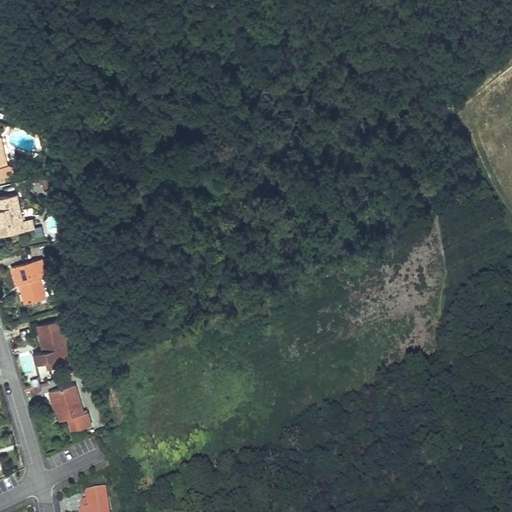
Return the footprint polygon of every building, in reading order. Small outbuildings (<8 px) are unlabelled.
[(0,176),(14,173),(11,165),(8,166),(4,166),(0,148),(0,146),(3,146),(1,136),(0,136),(0,176)] [(54,188),(50,174),(41,176),(45,190),(54,188)] [(18,194),(0,197),(0,227),(1,234),(22,230),(20,221),(23,220),(18,194)] [(23,220),(20,221),(22,230),(35,227),(33,218),(23,220)] [(34,261),(39,278),(41,277),(48,275),(43,258),(34,261)] [(34,261),(12,267),(17,284),(20,284),(25,283),(30,302),(47,297),(41,277),(39,278),(34,261)] [(49,277),(44,278),(47,295),(53,294),(49,277)] [(26,303),(30,302),(25,283),(20,284),(26,303)] [(62,319),(38,325),(40,333),(42,332),(46,351),(44,351),(35,353),(37,363),(47,361),(47,362),(56,368),(74,363),(62,319)] [(20,358),(26,371),(32,369),(26,355),(20,358)] [(76,384),(51,392),(53,399),(56,398),(59,408),(62,420),(69,418),(72,430),(92,425),(89,412),(84,413),(76,384)] [(108,511),(105,489),(88,491),(89,499),(90,508),(82,510),(80,510),(80,511),(108,511)] [(90,508),(89,499),(84,500),(81,505),(82,510),(90,508)]
